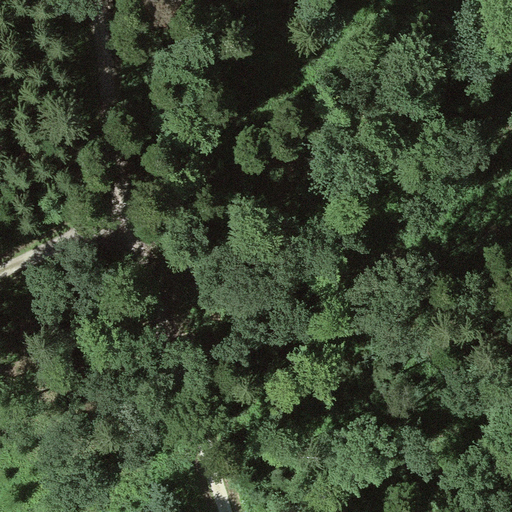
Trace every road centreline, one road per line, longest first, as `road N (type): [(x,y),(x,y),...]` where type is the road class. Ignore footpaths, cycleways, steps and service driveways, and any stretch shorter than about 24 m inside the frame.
road 1 (track): [(98,0),(122,218),(228,511)]
road 2 (track): [(0,268),(122,218)]
